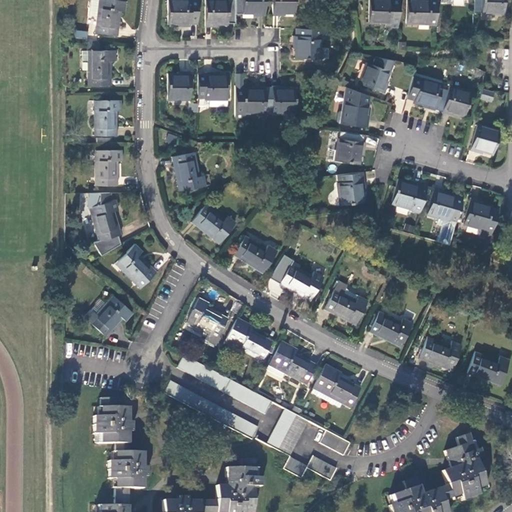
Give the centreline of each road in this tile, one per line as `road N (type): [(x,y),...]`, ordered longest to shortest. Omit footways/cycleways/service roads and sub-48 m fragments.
road 1 (track): [(49,511),(51,0)]
road 2 (residential): [(443,395),(345,351),(197,263)]
road 3 (residential): [(197,263),(168,232),(155,202),(145,49)]
road 4 (residential): [(443,395),(419,439),(365,464),(342,462)]
road 5 (residential): [(511,180),(393,147)]
road 6 (residential): [(197,263),(141,371)]
